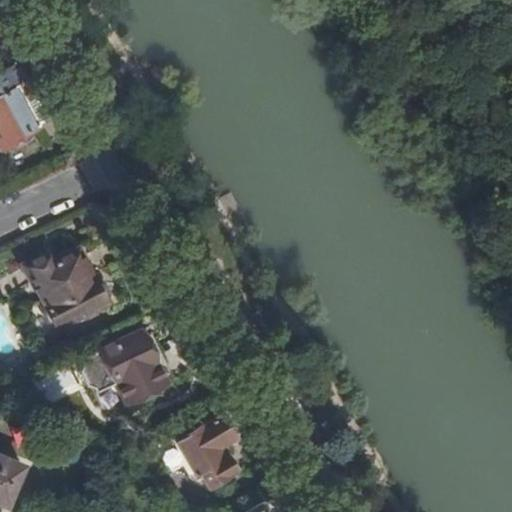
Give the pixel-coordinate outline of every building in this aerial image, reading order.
[(23,60),(0,73),(0,96),(33,78),(28,68),(23,60)] [(33,78),(0,96),(0,149),(56,116),(51,108),(33,78)] [(78,258),(72,261),(87,290),(93,286),(78,258)] [(87,290),(72,261),(54,271),(49,262),(25,274),(46,315),(46,320),(47,324),(49,327),(54,330),(56,333),(105,306),(104,301),(105,298),(104,294),(101,291),(97,289),(94,285),(93,286),(87,290)] [(149,331),(139,335),(164,386),(173,381),(149,331)] [(164,386),(139,335),(80,364),(82,369),(80,375),(87,390),(92,392),(96,397),(115,387),(124,406),(164,386)] [(244,434),(230,410),(176,443),(196,477),(200,474),(208,487),(233,473),(219,449),(244,434)] [(20,469),(0,461),(0,507),(3,509),(20,469)] [(287,511),(279,493),(247,511),(287,511)]
